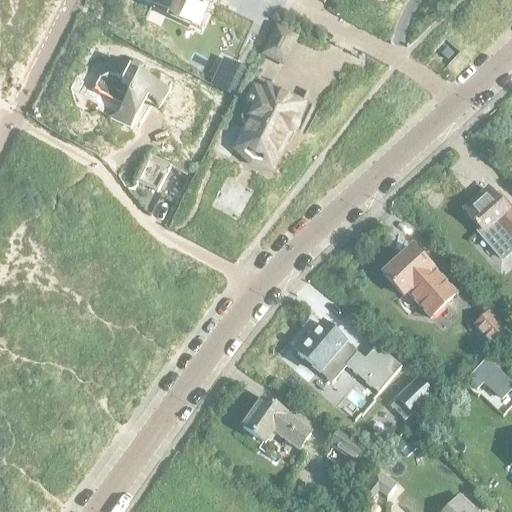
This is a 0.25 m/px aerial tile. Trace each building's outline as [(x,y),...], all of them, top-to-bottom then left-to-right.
[(152,0),(151,3),(197,26),(204,12),(213,16),(202,39),(239,57),(255,26),(208,3),(209,0),(152,0)] [(130,68),(109,57),(98,78),(99,79),(95,86),(93,85),(87,87),(85,91),(87,97),(92,100),(97,98),(98,95),(121,107),(117,115),(110,117),(109,118),(130,129),(146,97),(159,104),(157,108),(158,109),(168,89),(140,74),(145,66),(134,60),(130,68)] [(245,73),(225,63),(214,86),(234,95),(245,73)] [(267,91),(264,97),(255,92),(242,117),(242,122),(245,126),(249,128),(238,149),(243,151),(246,158),(252,163),(259,164),(266,163),(271,165),(288,133),(292,134),(296,131),(296,126),(293,122),(300,108),(267,91)] [(147,163),(137,183),(157,194),(167,173),(147,163)] [(511,211),(501,199),(498,202),(488,191),(464,212),(474,223),(473,225),(476,228),(477,227),(481,231),(478,233),(501,260),(508,253),(506,251),(511,246),(511,211)] [(455,297),(412,249),(400,260),(398,258),(388,268),(389,270),(384,275),(384,274),(383,275),(403,298),(407,294),(429,320),(455,297)] [(511,306),(510,304),(499,315),(509,326),(511,323),(511,306)] [(508,335),(490,314),(474,327),(493,348),(508,335)] [(322,326),(297,355),(331,385),(346,368),(379,396),(402,369),(377,347),(364,362),(357,356),(322,326)] [(511,388),(511,385),(496,370),(483,383),(501,400),(511,388)] [(397,400),(390,407),(403,422),(411,415),(431,396),(418,381),(397,400)] [(284,417),(262,400),(242,429),(264,445),(273,433),(299,452),(310,436),(284,417)] [(377,459),(367,452),(338,433),(329,446),(358,466),(367,472),(377,459)] [(370,469),(367,472),(351,493),(367,507),(378,492),(387,499),(396,487),(377,473),(376,473),(370,469)] [(476,511),(460,496),(444,511),(476,511)]
